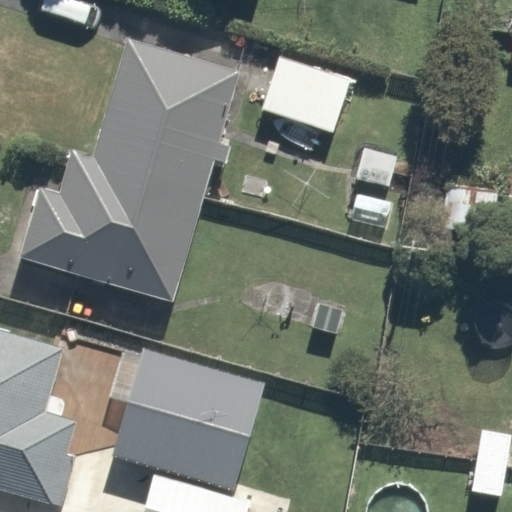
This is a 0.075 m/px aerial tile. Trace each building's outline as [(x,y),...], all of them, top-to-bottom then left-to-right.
[(174,304),(235,69),(128,41),(98,155),(70,148),(58,195),(41,190),(21,264),(174,304)] [(357,69),(277,47),(259,115),(339,136),(357,69)] [(408,152),(362,144),(349,218),(395,226),(408,152)] [(445,185),(441,232),(511,238),(511,165),(507,165),(504,190),(445,185)] [(356,297),(310,292),(305,339),(351,345),(356,297)] [(49,405),(64,346),(0,329),(0,491),(56,505),(80,413),(49,405)] [(159,474),(240,491),(269,376),(146,345),(116,463),(159,474)] [(511,465),(511,430),(479,427),(471,496),(508,500),(511,465)] [(240,491),(159,474),(149,511),(248,511),(253,495),(240,491)]
